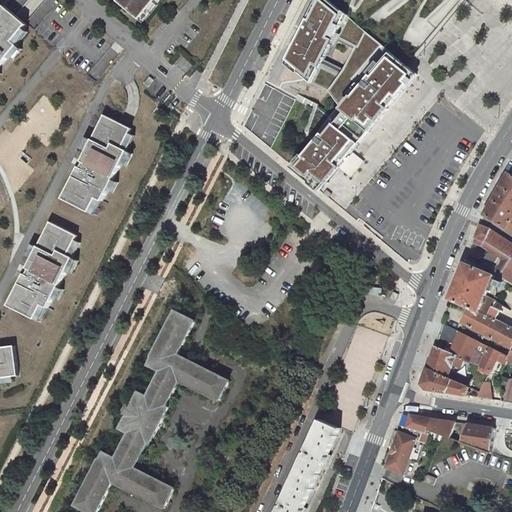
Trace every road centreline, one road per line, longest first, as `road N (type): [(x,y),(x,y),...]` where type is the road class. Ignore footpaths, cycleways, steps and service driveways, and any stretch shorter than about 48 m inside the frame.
road 1 (unclassified): [(216,124),(17,511)]
road 2 (residential): [(427,293),(216,124)]
road 3 (residential): [(216,124),(70,0)]
road 4 (unclassified): [(277,0),(216,124)]
road 5 (secondary): [(390,397),(346,511)]
road 6 (unclassified): [(511,414),(390,397)]
